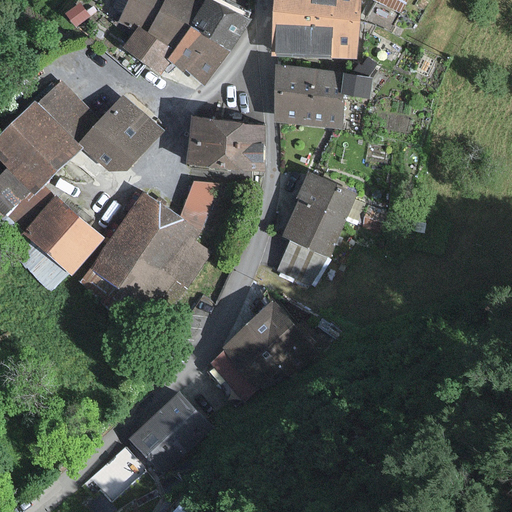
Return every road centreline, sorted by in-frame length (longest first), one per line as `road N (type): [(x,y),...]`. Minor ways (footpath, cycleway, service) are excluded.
road 1 (residential): [(266,0),(269,198),(251,261),(195,362)]
road 2 (unclassified): [(195,362),(34,511)]
